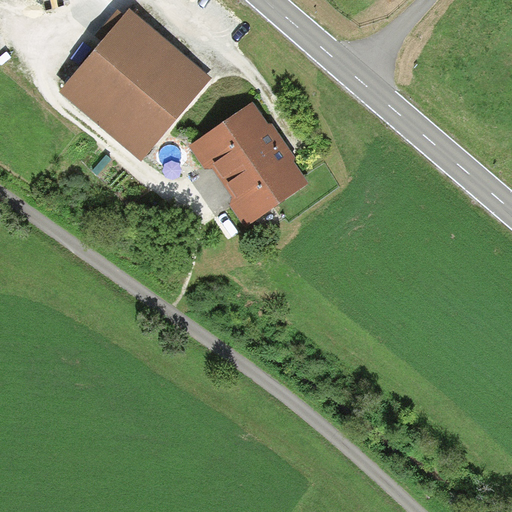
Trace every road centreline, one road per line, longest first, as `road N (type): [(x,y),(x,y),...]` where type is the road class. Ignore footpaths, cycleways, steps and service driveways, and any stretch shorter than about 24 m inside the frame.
road 1 (residential): [(0,197),(216,351),(414,511)]
road 2 (secondary): [(263,0),(511,206)]
